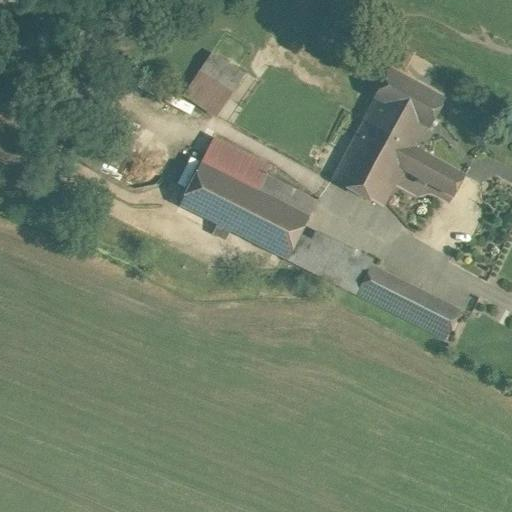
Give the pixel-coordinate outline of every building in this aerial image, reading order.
[(414,52),(401,46),(392,63),(404,70),(414,52)] [(243,74),(211,52),(183,94),(216,116),(245,74),(244,73),(243,74)] [(376,99),(425,126),(428,127),(443,99),(389,69),(373,97),(376,99)] [(425,126),(376,99),(364,120),(414,148),(414,147),(425,126)] [(414,148),(364,120),(332,180),(382,206),(402,169),(453,197),(464,175),(414,147),(414,148)] [(269,166),(215,140),(203,163),(257,190),(265,175),(269,166)] [(203,163),(201,162),(179,205),(286,259),(301,229),(308,216),(257,190),(203,163)] [(316,201),(265,175),(257,190),(308,216),(316,201)] [(370,264),(301,229),(286,259),(355,294),(369,266),(370,264)] [(459,311),(369,266),(355,294),(444,339),(459,311)]
